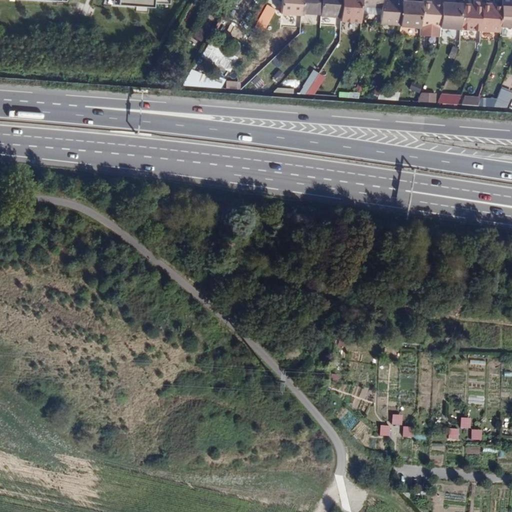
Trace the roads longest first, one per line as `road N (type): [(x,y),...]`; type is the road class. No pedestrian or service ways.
road 1 (trunk): [(511,173),(65,114)]
road 2 (trunk): [(511,134),(124,102),(65,114)]
road 3 (trunk): [(0,135),(407,183)]
